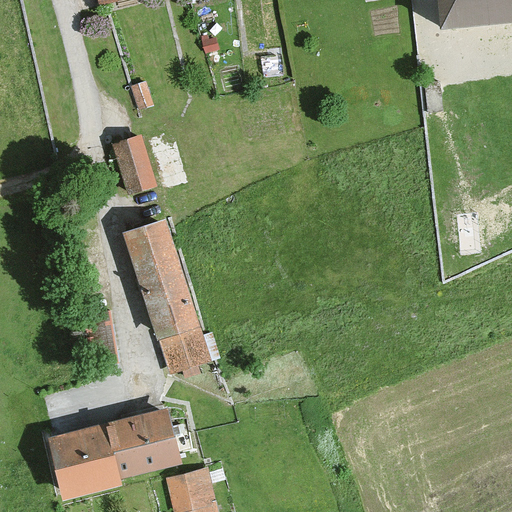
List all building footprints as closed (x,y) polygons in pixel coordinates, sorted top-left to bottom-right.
[(511,0),(438,0),(441,27),(511,20),(511,0)] [(141,136),(113,145),(128,195),(157,187),(141,136)] [(167,218),(124,232),(170,376),(213,363),(167,218)] [(171,407),(49,436),(63,497),(186,468),(171,407)] [(209,469),(168,479),(175,511),(180,511),(217,503),(209,469)]
